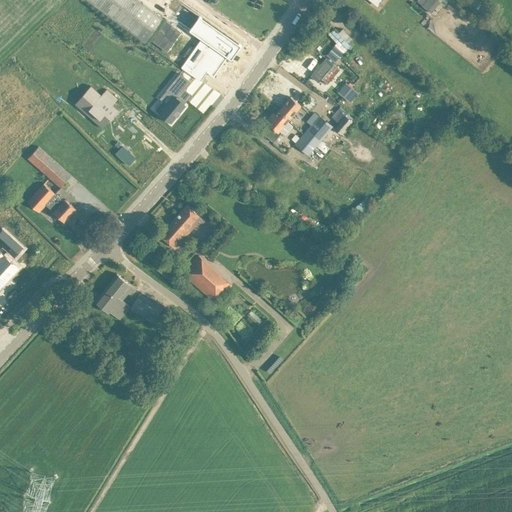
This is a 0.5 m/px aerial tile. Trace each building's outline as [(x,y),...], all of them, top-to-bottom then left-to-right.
[(88,0),(124,26),(142,2),(139,0),(88,0)] [(415,0),(416,0),(422,4),(421,5),(431,13),(440,2),(438,0),(415,0)] [(474,0),(468,8),(478,16),(485,7),(475,0),(474,0)] [(142,2),(124,26),(145,42),(163,18),(142,2)] [(201,39),(181,67),(200,80),(201,79),(199,78),(205,70),(207,72),(213,76),(214,75),(226,57),(231,60),(241,45),(199,16),(189,30),(201,39)] [(166,21),(152,41),(167,52),(181,31),(166,21)] [(335,27),(328,32),(343,52),(350,46),(335,27)] [(326,54),(334,60),(341,50),(334,44),(326,54)] [(326,58),(311,76),(318,81),(321,78),(327,83),(339,69),(326,58)] [(163,100),(155,109),(171,122),(185,105),(178,99),(188,88),(186,87),(191,82),(180,73),(166,90),(173,96),(167,103),(163,100)] [(353,95),(359,88),(345,75),(339,82),(353,95)] [(89,84),(74,102),(100,126),(116,108),(111,103),(116,98),(105,87),(100,93),(89,84)] [(291,97),(275,114),(280,119),(281,117),(287,121),(288,121),(301,105),(291,97)] [(336,111),(332,117),(339,122),(334,127),(341,134),(352,122),(345,115),(344,117),(336,111)] [(293,125),(288,121),(287,121),(281,117),(280,119),(275,114),(273,112),(265,122),(267,124),(261,131),(274,142),(282,132),(285,135),(293,125)] [(319,116),(307,130),(320,141),(332,127),(319,116)] [(307,130),(296,144),(309,154),(317,145),(325,153),(329,148),(320,141),(307,130)] [(71,175),(38,146),(27,158),(49,177),(61,187),(71,175)] [(55,193),(43,183),(27,202),(38,212),(45,205),(54,213),(53,214),(58,219),(59,217),(64,221),(75,208),(65,199),(64,201),(57,195),(56,195),(55,194),(55,193)] [(160,235),(175,248),(181,240),(195,224),(199,228),(205,221),(187,205),(160,235)] [(0,229),(0,245),(7,252),(4,256),(0,252),(0,286),(17,268),(8,260),(12,256),(14,258),(22,249),(0,229)] [(198,255),(189,266),(182,273),(216,303),(231,285),(198,255)] [(94,301),(102,308),(108,312),(109,311),(119,319),(130,306),(120,297),(125,291),(131,295),(136,289),(117,273),(94,301)] [(139,293),(134,302),(130,308),(153,322),(157,316),(162,308),(139,293)]
